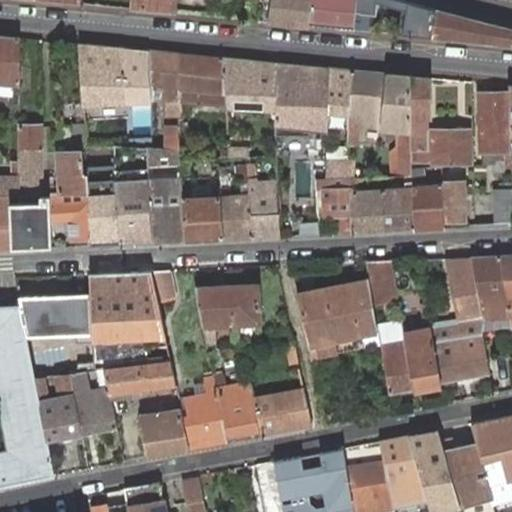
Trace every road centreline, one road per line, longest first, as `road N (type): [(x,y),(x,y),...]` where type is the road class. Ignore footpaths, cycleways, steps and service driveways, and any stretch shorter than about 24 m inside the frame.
road 1 (residential): [(0,501),(511,400)]
road 2 (residential): [(0,21),(511,69)]
road 3 (residential): [(511,236),(0,262)]
